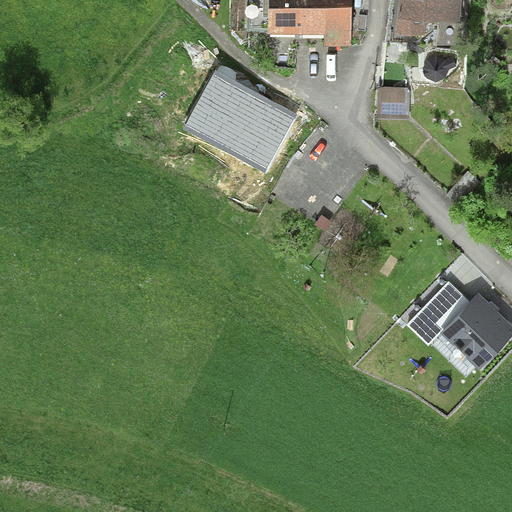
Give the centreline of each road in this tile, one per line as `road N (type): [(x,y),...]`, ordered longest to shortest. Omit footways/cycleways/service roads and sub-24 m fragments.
road 1 (residential): [(511,283),(357,127),(377,0)]
road 2 (track): [(182,0),(239,61),(355,110)]
